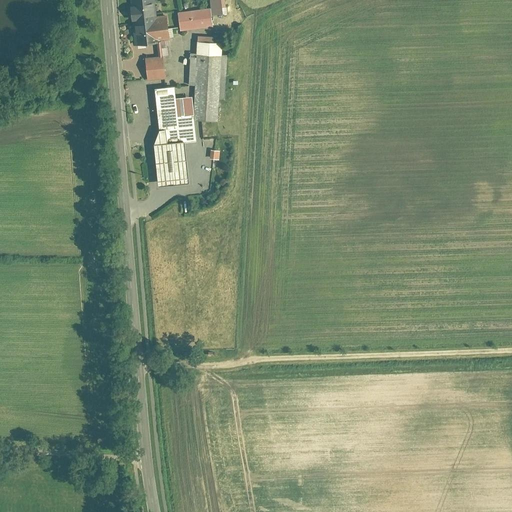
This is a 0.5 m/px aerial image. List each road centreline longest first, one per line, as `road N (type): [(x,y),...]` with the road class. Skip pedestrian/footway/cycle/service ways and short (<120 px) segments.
road 1 (tertiary): [(146,461),(107,0)]
road 2 (track): [(149,365),(511,351)]
road 3 (residential): [(146,461),(0,450)]
